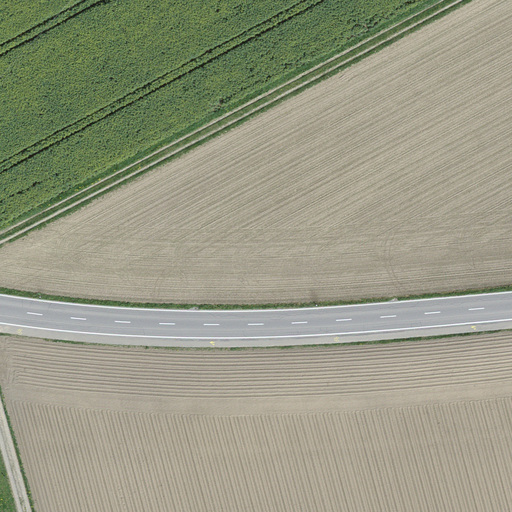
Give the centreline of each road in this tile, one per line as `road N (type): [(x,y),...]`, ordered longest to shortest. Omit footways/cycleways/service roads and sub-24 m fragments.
road 1 (secondary): [(511,306),(205,326),(0,311)]
road 2 (track): [(0,237),(446,0)]
